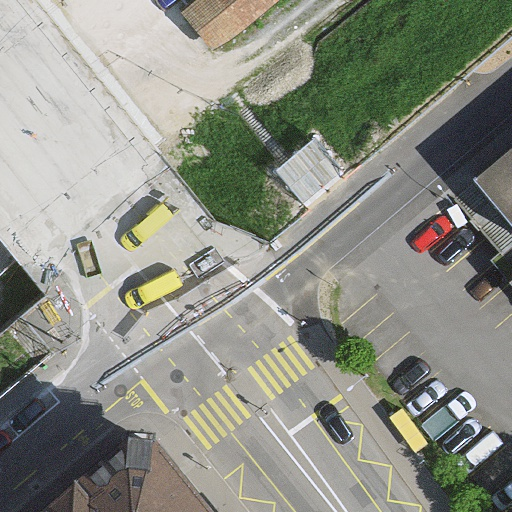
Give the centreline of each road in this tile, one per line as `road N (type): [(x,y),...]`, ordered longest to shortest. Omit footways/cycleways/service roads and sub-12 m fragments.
road 1 (residential): [(511,89),(189,328)]
road 2 (primary): [(0,91),(189,328)]
road 3 (residential): [(189,328),(89,397),(0,473)]
road 4 (primary): [(189,328),(332,511)]
